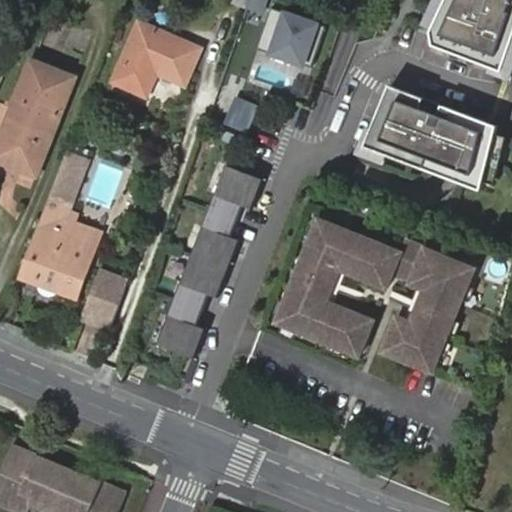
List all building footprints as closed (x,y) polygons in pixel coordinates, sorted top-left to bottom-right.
[(511,46),(511,0),(446,0),(433,29),(435,43),(504,70),(511,46)] [(312,66),(327,25),(273,5),(258,46),(312,66)] [(142,21),(127,55),(189,83),(203,48),(142,21)] [(0,159),(36,173),(76,77),(35,60),(0,144),(0,159)] [(483,189),(499,124),(391,83),(366,144),(483,189)] [(89,157),(70,150),(65,166),(83,172),(89,157)] [(220,298),(242,240),(233,237),(245,206),(254,210),(266,180),(229,165),(159,344),(196,359),(208,329),(199,326),(211,295),(220,298)] [(78,296),(104,229),(76,218),(80,209),(52,199),(22,276),(78,296)] [(412,279),(410,286),(424,292),(410,324),(396,318),(381,354),(431,375),(475,271),(406,243),(401,255),(319,220),(276,323),(358,358),(373,322),(338,307),(334,318),(322,313),(344,260),(355,265),(351,276),(386,291),(391,279),(398,263),(403,265),(400,274),(412,279)] [(338,307),(351,276),(355,265),(344,260),(322,313),(334,318),(338,307)] [(412,279),(400,274),(403,265),(398,263),(391,279),(410,286),(412,279)] [(111,327),(128,281),(99,271),(83,317),(111,327)] [(12,448),(0,476),(0,507),(11,511),(29,511),(31,507),(44,511),(119,511),(126,496),(12,448)]
